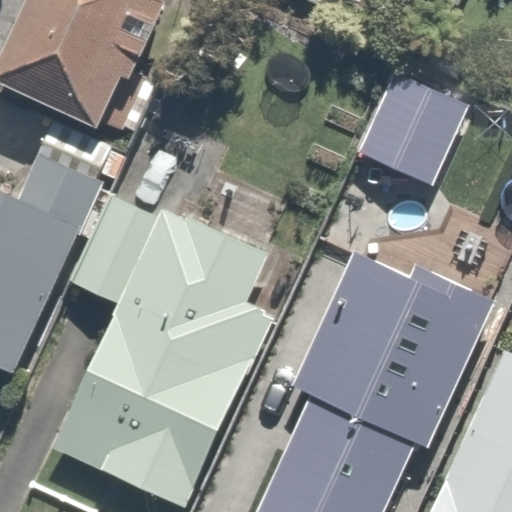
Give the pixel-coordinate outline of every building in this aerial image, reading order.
[(175,0),(39,0),(0,79),(0,90),(106,142),(175,0)] [(480,97),(405,60),(361,147),(436,184),(480,97)] [(70,280),(121,169),(40,132),(16,185),(0,177),(0,376),(13,383),(62,277),(70,280)] [(121,169),(70,280),(130,308),(63,453),(191,511),(198,511),(288,318),(258,304),(285,245),(121,169)] [(413,511),(500,309),(362,251),(299,398),(310,402),(262,511),(413,511)] [(511,511),(511,343),(509,343),(437,511),(511,511)]
